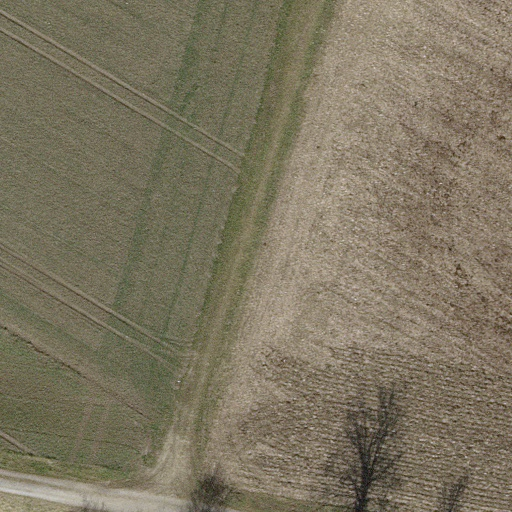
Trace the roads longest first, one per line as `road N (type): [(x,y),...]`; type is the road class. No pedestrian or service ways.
road 1 (track): [(160,507),(315,0)]
road 2 (track): [(183,511),(0,481)]
